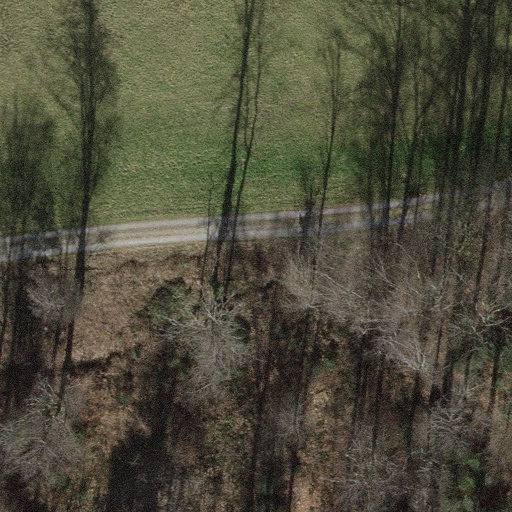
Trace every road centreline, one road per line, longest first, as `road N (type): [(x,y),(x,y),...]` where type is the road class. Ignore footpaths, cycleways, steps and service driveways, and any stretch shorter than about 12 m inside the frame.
road 1 (track): [(0,250),(331,208),(511,168)]
road 2 (track): [(511,444),(376,311),(331,208)]
